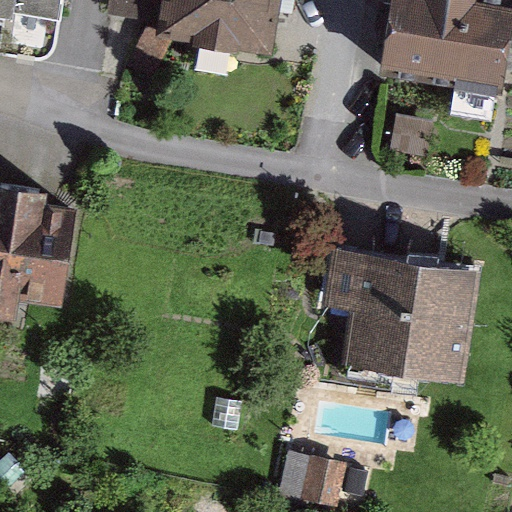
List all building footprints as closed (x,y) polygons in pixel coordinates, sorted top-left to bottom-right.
[(0,0),(0,30),(64,38),(69,0),(0,0)] [(148,0),(114,0),(112,12),(146,17),(148,0)] [(266,50),(272,0),(164,0),(160,37),(266,50)] [(503,85),(511,2),(487,0),(395,0),(388,73),(503,85)] [(51,214),(0,205),(0,295),(36,302),(51,214)] [(474,272),(338,256),(324,365),(460,382),(474,272)]
